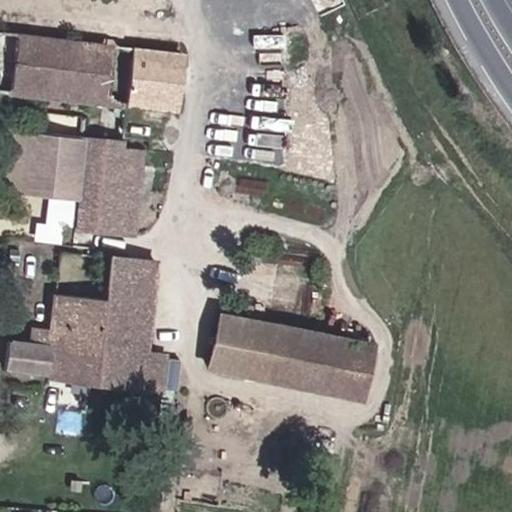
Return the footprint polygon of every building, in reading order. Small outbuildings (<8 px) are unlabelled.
[(146,114),(198,120),(208,66),(0,40),(0,96),(34,102),(32,115),(96,124),(98,110),(146,117),(146,114)] [(0,96),(0,110),(32,115),(34,102),(0,96)] [(32,115),(0,110),(0,133),(28,138),(32,115)] [(81,234),(143,242),(157,160),(142,157),(146,117),(98,110),(96,124),(93,148),(83,220),(81,234)] [(32,115),(28,138),(93,148),(96,124),(32,115)] [(20,193),(38,196),(71,201),(68,217),(83,220),(93,148),(28,138),(20,193)] [(218,240),(217,252),(220,252),(238,254),(239,241),(218,240)] [(114,263),(31,254),(18,353),(10,352),(8,380),(96,392),(114,263)] [(96,392),(165,399),(168,375),(150,372),(163,271),(114,263),(96,392)] [(214,377),(260,385),(273,332),(225,320),(214,377)] [(273,332),(260,385),(358,406),(367,351),(273,332)]
